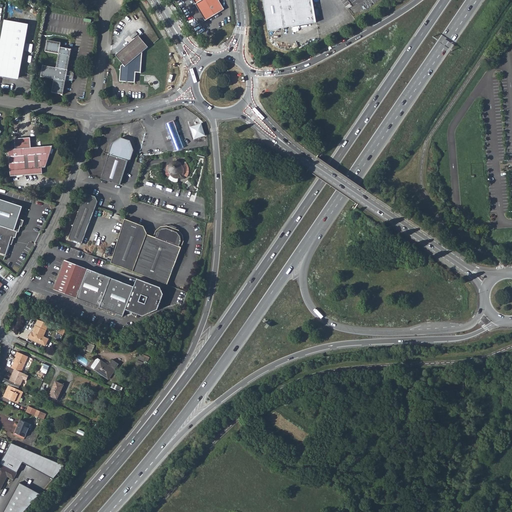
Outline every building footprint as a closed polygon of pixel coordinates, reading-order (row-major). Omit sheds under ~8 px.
[(218,0),(192,0),(194,2),(205,20),(223,9),(218,0)] [(262,0),(267,30),(315,22),(311,0),(262,0)] [(26,25),(4,21),(0,42),(0,75),(16,78),(26,25)] [(138,35),(115,55),(123,64),(121,66),(120,81),(134,82),(135,72),(140,72),(142,52),(148,47),(138,35)] [(42,65),(40,76),(54,78),(51,92),(63,94),(66,79),(67,71),(71,49),(60,47),(61,43),(47,40),(45,51),(58,54),(56,67),(42,65)] [(183,148),(173,121),(165,123),(176,150),(183,148)] [(100,137),(95,136),(94,140),(92,148),(96,149),(100,137)] [(8,149),(10,176),(42,173),(42,167),(45,167),(53,146),(31,148),(30,137),(15,139),(16,149),(8,149)] [(110,144),(99,179),(119,185),(126,161),(129,150),(132,150),(128,141),(118,138),(110,144)] [(180,177),(182,179),(183,178),(185,177),(184,175),(184,174),(185,172),(185,170),(184,168),(184,166),(183,164),(179,162),(178,161),(176,161),(175,161),(173,161),(172,162),(170,163),(169,164),(169,165),(168,167),(168,168),(168,170),(168,171),(169,172),(170,174),(171,175),(172,176),(174,176),(175,177),(176,178),(178,178),(179,178),(180,177)] [(78,215),(69,239),(83,245),(96,209),(98,202),(96,198),(86,194),(82,204),(78,215)] [(22,206),(0,199),(0,248),(1,249),(0,252),(0,253),(6,256),(9,245),(10,242),(12,243),(13,239),(11,238),(12,237),(14,238),(16,238),(18,232),(19,232),(21,226),(22,226),(24,221),(18,218),(22,206)] [(124,220),(110,263),(129,270),(143,227),(124,220)] [(143,227),(129,270),(132,272),(167,285),(184,241),(183,235),(180,230),(176,229),(170,226),(167,225),(161,226),(156,230),(154,237),(147,234),(143,228),(143,227)] [(53,290),(123,316),(126,309),(134,287),(64,261),(53,290)] [(137,279),(134,287),(160,297),(162,292),(161,288),(137,279)] [(160,297),(134,287),(126,309),(143,316),(154,311),(160,297)] [(160,297),(154,311),(158,310),(163,298),(160,297)] [(49,324),(39,321),(37,326),(36,326),(34,330),(35,331),(34,333),(33,332),(32,333),(29,338),(30,339),(41,344),(45,346),(47,345),(49,341),(48,339),(44,337),(50,325),(49,324)] [(89,343),(86,350),(92,353),(95,346),(94,345),(95,343),(92,342),(91,344),(89,343)] [(16,359),(12,368),(15,369),(17,370),(22,372),(29,356),(17,351),(16,355),(17,356),(16,357),(17,357),(16,359)] [(140,355),(137,360),(147,364),(149,359),(142,356),(140,355)] [(91,367),(95,370),(102,361),(97,358),(91,367)] [(102,361),(95,370),(108,379),(119,364),(112,360),(108,366),(102,361)] [(5,378),(3,382),(9,385),(18,389),(20,385),(21,385),(23,379),(27,381),(29,375),(22,372),(17,370),(16,371),(14,371),(10,380),(5,378)] [(56,381),(49,396),(58,399),(64,385),(56,381)] [(18,389),(9,385),(7,388),(8,389),(7,390),(6,391),(4,396),(18,403),(24,392),(18,389)] [(37,410),(35,416),(44,420),(46,414),(37,410)] [(21,420),(15,433),(25,437),(31,424),(21,420)] [(63,465),(10,443),(0,462),(0,463),(17,473),(22,462),(53,478),(63,465)] [(0,463),(0,490),(7,476),(13,480),(17,473),(0,463)] [(20,482),(4,511),(24,511),(41,493),(20,482)]
